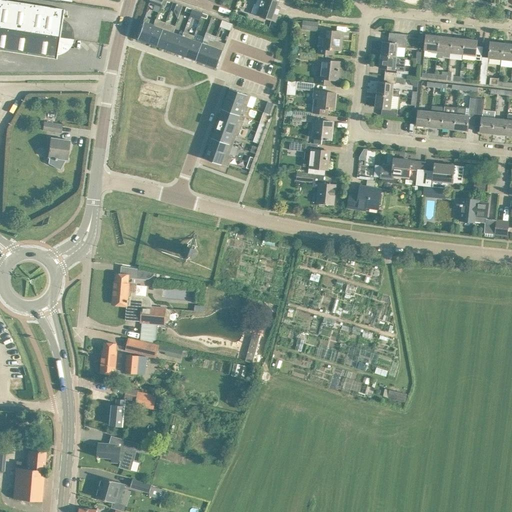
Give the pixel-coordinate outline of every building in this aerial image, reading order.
[(0,0),(0,27),(2,28),(25,32),(71,39),(72,32),(64,31),(63,32),(60,32),(64,9),(0,0)] [(258,0),(256,5),(260,6),(257,15),(275,21),(280,7),(276,5),(278,1),(279,2),(279,1),(276,0),(258,0)] [(201,17),(202,13),(196,11),(192,9),(191,13),(189,16),(200,20),(201,17)] [(147,43),(153,25),(148,23),(149,19),(144,17),(136,39),(147,43)] [(157,46),(165,23),(155,19),(153,25),(147,43),(157,46)] [(167,50),(173,33),(175,26),(165,23),(157,46),(166,50),(167,50)] [(0,40),(0,50),(21,54),(25,32),(2,28),(0,40)] [(320,47),(319,53),(333,55),(334,49),(341,50),(342,38),(340,38),(340,32),(342,33),(342,32),(322,30),(321,36),(326,37),(325,48),(320,47)] [(61,44),(70,46),(71,39),(25,32),(21,54),(56,59),(59,42),(62,43),(61,44)] [(186,57),(192,39),(193,40),(194,36),(183,32),(182,36),(176,53),(186,57)] [(382,42),(381,56),(396,57),(396,56),(397,47),(406,48),(407,34),(389,32),(388,42),(382,42)] [(176,53),(182,36),(173,33),(167,50),(176,53)] [(439,36),(426,34),(425,50),(437,51),(439,36)] [(450,53),(452,37),(439,36),(437,51),(450,53)] [(464,39),(452,37),(450,53),(463,54),(464,39)] [(196,60),(202,43),(193,40),(192,39),(186,57),(196,60)] [(206,64),(215,40),(214,40),(214,41),(209,39),(208,45),(202,43),(196,60),(206,64)] [(477,40),(464,39),(463,54),(462,58),(475,60),(477,40)] [(206,64),(217,68),(225,44),(215,40),(206,64)] [(490,42),(489,52),(489,58),(501,59),(503,43),(490,42)] [(511,43),(503,43),(501,59),(511,60),(511,43)] [(317,53),(300,51),(299,59),(316,60),(317,53)] [(396,57),(381,56),(379,68),(395,69),(397,69),(397,70),(396,76),(405,77),(408,78),(408,71),(404,71),(405,59),(406,59),(407,57),(396,56),(396,57)] [(315,83),(316,83),(334,85),(335,79),(337,80),(338,68),(337,68),(338,62),(339,62),(323,60),(321,77),(316,76),(315,83)] [(481,70),(479,84),(486,84),(487,70),(481,70)] [(447,75),(447,80),(459,81),(460,76),(453,76),(453,73),(448,72),(447,75)] [(288,80),(288,85),(296,86),(296,88),(313,90),(314,83),(288,80)] [(378,81),(376,94),(392,96),(399,97),(400,91),(393,90),(393,83),(378,81)] [(251,95),(229,88),(226,98),(247,106),(251,95)] [(313,98),(311,113),(313,113),(327,115),(328,108),(334,109),(336,93),(315,91),(314,98),(313,98)] [(392,96),(376,94),(375,107),(382,108),(381,115),(397,117),(397,110),(390,109),(392,96)] [(247,106),(226,98),(222,109),(240,115),(242,109),(246,111),(248,106),(247,106)] [(477,98),(471,98),(469,113),(476,114),(477,98)] [(265,109),(264,112),(266,113),(270,114),(271,111),(274,104),(268,102),(265,109)] [(443,113),(442,128),(454,129),(456,114),(457,107),(444,106),(443,113)] [(40,107),(38,116),(54,119),(56,111),(40,107)] [(456,114),(454,129),(467,131),(469,115),(465,115),(466,107),(457,107),(456,114)] [(240,115),(222,109),(219,118),(240,126),(242,127),(245,117),(240,115)] [(418,110),(417,126),(429,127),(431,111),(418,110)] [(292,124),(301,125),(303,112),(293,111),(293,116),(292,124)] [(431,111),(429,127),(442,128),(443,113),(431,111)] [(494,118),(482,117),(480,132),(493,134),(494,118)] [(240,126),(219,118),(215,128),(236,136),(240,126)] [(494,118),(493,134),(505,135),(507,120),(494,118)] [(313,137),(314,137),(313,143),(321,144),(322,138),(330,139),(333,121),(315,119),(313,137)] [(44,122),(43,130),(60,133),(62,125),(44,122)] [(236,136),(215,128),(212,137),(233,145),(236,136)] [(68,148),(69,140),(50,137),(49,145),(52,145),(51,151),(48,150),(47,157),(49,157),(48,163),(60,169),(65,160),(67,160),(68,152),(67,152),(68,148)] [(233,145),(212,137),(208,148),(229,155),(233,145)] [(310,161),(304,161),(303,166),(309,167),(309,168),(314,169),(314,174),(324,175),(325,169),(327,169),(328,164),(326,164),(327,151),(317,150),(318,144),(290,141),(289,150),(311,152),(310,161)] [(229,155),(208,148),(204,158),(228,167),(232,156),(229,155)] [(393,174),(409,176),(410,160),(394,158),(394,163),(393,163),(392,165),(393,165),(393,167),(382,165),(381,177),(393,178),(393,174)] [(433,173),(424,172),(423,184),(446,186),(448,183),(453,183),(453,178),(454,178),(454,174),(463,175),(464,167),(464,166),(434,163),(434,166),(433,168),(434,168),(433,173)] [(417,169),(416,183),(423,184),(424,172),(424,170),(417,169)] [(296,172),(296,180),(313,182),(314,174),(296,172)] [(313,186),(318,187),(317,203),(334,205),(336,184),(313,181),(313,186)] [(485,182),(474,181),(473,190),(484,191),(485,182)] [(424,187),(423,196),(434,197),(435,189),(424,187)] [(360,189),(359,193),(350,192),(348,207),(365,210),(366,205),(378,207),(380,192),(360,189)] [(462,198),(460,210),(458,210),(457,217),(460,218),(459,220),(485,223),(484,233),(495,234),(496,220),(485,219),(486,217),(488,203),(476,202),(476,200),(462,198)] [(496,220),(495,234),(507,235),(509,222),(496,220)] [(187,259),(190,260),(197,255),(197,252),(192,246),(190,245),(183,250),(183,253),(187,259)] [(121,266),(120,274),(117,274),(116,282),(115,282),(113,304),(142,307),(140,323),(142,323),(140,339),(155,342),(157,324),(165,325),(165,322),(168,321),(170,318),(171,313),(169,310),(166,309),(166,307),(152,306),(152,307),(151,307),(151,303),(150,300),(147,297),(144,295),(136,295),(137,282),(129,281),(129,278),(131,277),(146,279),(150,278),(152,276),(154,274),(154,272),(138,269),(121,266)] [(355,286),(348,284),(345,292),(353,294),(355,286)] [(167,289),(166,298),(185,298),(185,289),(167,289)] [(312,315),(298,311),(296,316),(310,320),(312,315)] [(335,322),(324,318),(323,323),(334,326),(335,322)] [(359,335),(361,328),(354,326),(352,333),(359,335)] [(362,337),(371,339),(372,333),(363,330),(362,337)] [(126,350),(156,357),(158,345),(129,338),(126,350)] [(296,348),(301,349),(304,341),(299,339),(296,348)] [(103,350),(102,352),(101,372),(114,374),(116,352),(115,351),(116,344),(104,343),(104,350),(103,350)] [(176,348),(166,346),(164,355),(175,357),(181,358),(182,356),(183,350),(176,348)] [(127,354),(126,363),(125,372),(145,374),(146,356),(127,354)] [(387,376),(393,358),(381,354),(376,373),(387,376)] [(126,388),(124,398),(135,400),(134,404),(153,409),(156,394),(126,388)] [(405,401),(407,394),(389,390),(387,397),(405,401)] [(110,425),(120,426),(122,426),(124,406),(124,400),(117,399),(116,405),(112,405),(110,425)] [(112,436),(109,444),(98,443),(97,457),(99,457),(99,456),(112,457),(112,461),(119,462),(119,461),(121,461),(119,467),(131,470),(138,444),(139,444),(139,443),(111,435),(111,436),(112,436)] [(16,461),(15,471),(13,499),(31,500),(41,501),(45,452),(28,450),(27,462),(16,461)] [(126,484),(120,482),(102,477),(96,497),(99,498),(98,500),(106,502),(106,500),(113,502),(112,508),(123,511),(125,504),(120,503),(126,484)] [(130,488),(149,493),(152,484),(133,479),(130,488)]
